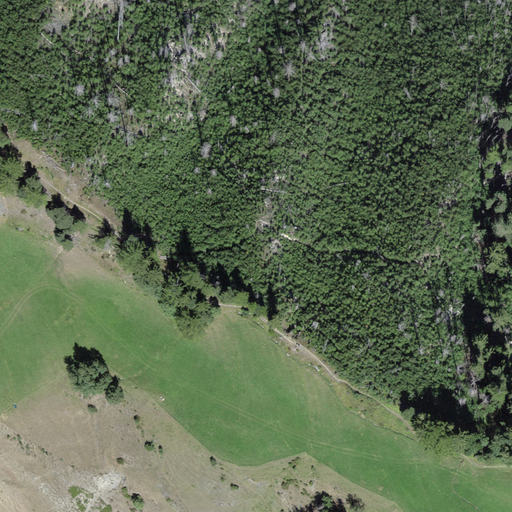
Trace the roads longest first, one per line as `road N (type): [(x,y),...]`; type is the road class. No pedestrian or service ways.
road 1 (motorway): [(511,178),(362,365),(217,511)]
road 2 (motorway): [(324,511),(430,404),(511,299)]
